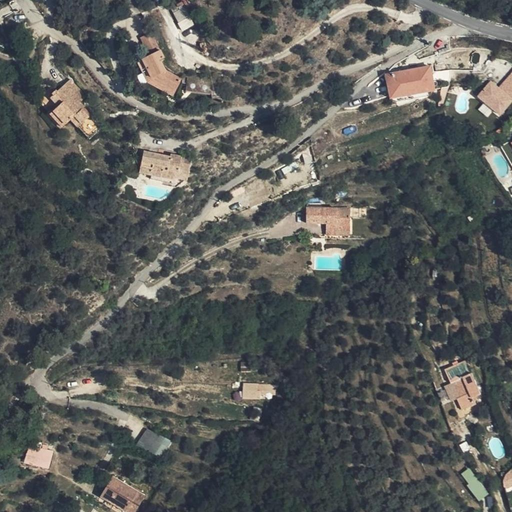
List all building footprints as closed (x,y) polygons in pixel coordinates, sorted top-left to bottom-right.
[(132,0),(124,3),(129,19),(141,15),(135,0),(132,0)] [(185,8),(174,13),(182,30),(193,25),(185,8)] [(142,40),(151,56),(160,52),(161,51),(152,34),(142,40)] [(160,52),(151,56),(138,63),(143,75),(148,72),(153,79),(177,92),(183,79),(166,70),(162,61),(164,60),(160,52)] [(430,63),(429,60),(429,61),(424,62),(424,64),(391,72),(396,95),(400,95),(402,97),(403,98),(404,98),(407,98),(409,97),(411,95),(412,93),(412,92),(428,88),(433,87),(428,63),(430,63)] [(148,72),(143,75),(148,84),(153,79),(148,72)] [(429,94),(428,88),(412,92),(412,93),(411,95),(409,97),(407,98),(404,98),(403,98),(402,97),(400,95),(396,95),(391,72),(386,74),(391,94),(392,97),(394,101),(429,94)] [(511,95),(491,77),(479,92),(501,110),(511,97),(511,95)] [(153,79),(148,84),(174,98),(177,92),(153,79)] [(87,97),(72,81),(46,105),(54,114),(52,116),(65,129),(73,121),(92,141),(104,130),(93,117),(90,119),(83,111),(86,108),(82,103),(87,97)] [(93,117),(86,108),(83,111),(90,119),(93,117)] [(182,172),(195,174),(197,158),(176,156),(176,158),(149,155),(146,171),(158,173),(158,178),(181,180),(181,178),(182,172)] [(325,230),(349,230),(349,210),(305,209),(305,224),(322,224),(322,221),(325,221),(325,225),(325,230)] [(441,270),(432,269),(431,285),(440,285),(441,270)] [(481,395),(477,387),(469,369),(473,368),(469,359),(458,364),(453,366),(445,371),(450,384),(454,382),(461,397),(457,399),(462,410),(476,404),(473,398),(481,395)] [(477,387),(481,385),(473,368),(469,369),(477,387)] [(250,389),(250,397),(261,397),(261,393),(272,394),(277,389),(278,386),(259,385),(259,383),(245,382),(245,389),(247,389),(250,389)] [(146,428),(136,445),(160,459),(170,441),(146,428)] [(460,446),(465,455),(471,451),(466,442),(460,446)] [(49,463),(52,454),(36,451),(34,460),(49,463)] [(468,460),(474,456),(471,451),(465,455),(468,460)] [(511,472),(511,471),(499,478),(507,491),(511,487),(511,472)] [(482,490),(486,486),(480,478),(476,482),(482,490)] [(146,511),(154,495),(120,479),(111,499),(138,511),(146,511)] [(476,482),(469,487),(479,498),(485,493),(482,490),(476,482)]
